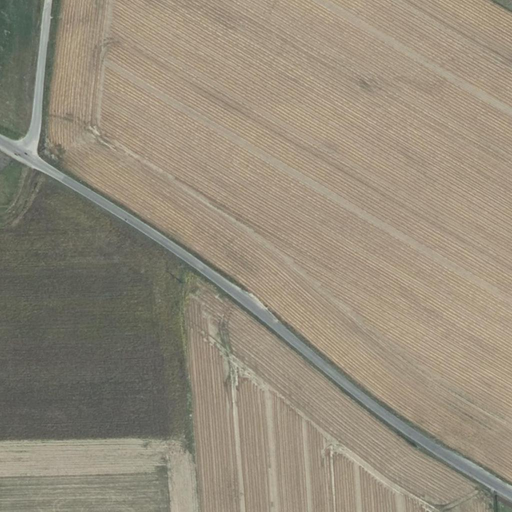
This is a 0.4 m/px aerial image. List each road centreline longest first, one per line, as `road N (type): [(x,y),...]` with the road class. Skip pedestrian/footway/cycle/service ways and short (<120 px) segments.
road 1 (tertiary): [(511,495),(407,429),(196,263),(28,157)]
road 2 (unclassified): [(47,0),(28,157)]
